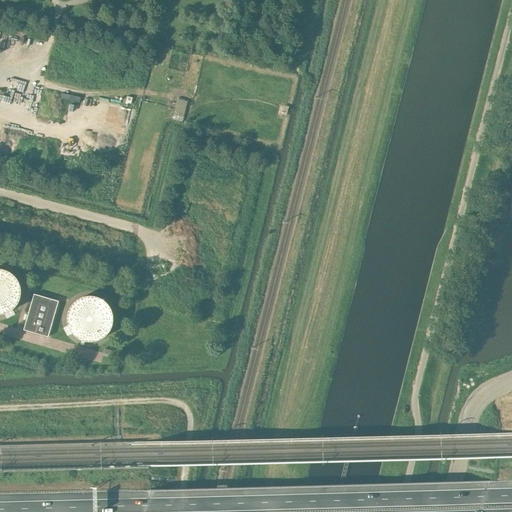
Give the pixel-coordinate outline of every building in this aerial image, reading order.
[(177,99),(173,115),(183,117),(187,102),(177,99)] [(0,315),(2,315),(4,314),(6,313),(8,313),(10,311),(12,310),(13,309),(15,307),(16,306),(17,304),(18,302),(19,300),(20,298),(20,296),(20,294),(20,291),(20,289),(20,287),(19,285),(18,283),(17,281),(16,279),(15,278),(13,276),(12,275),(10,273),(8,272),(6,271),(4,271),(2,270),(0,270),(0,269),(0,315)] [(23,330),(47,337),(58,301),(34,294),(23,330)] [(70,332),(72,334),(73,335),(74,337),(76,338),(77,339),(79,340),(82,341),(85,342),(88,342),(92,342),(96,341),(99,340),(102,339),(105,336),(107,334),(109,331),(110,329),(112,325),(112,323),(112,320),(112,316),(111,313),(110,310),(109,307),(107,304),(105,302),(103,301),(100,299),(97,298),(94,297),(91,296),(87,297),(84,297),(80,298),(78,300),(74,302),(72,305),(70,308),(68,311),(67,314),(67,318),(67,322),(67,325),(68,329),(70,332)] [(346,458),(349,459),(354,439),(351,439),(346,458)] [(331,511),(335,511),(342,489),(338,488),(331,511)]
